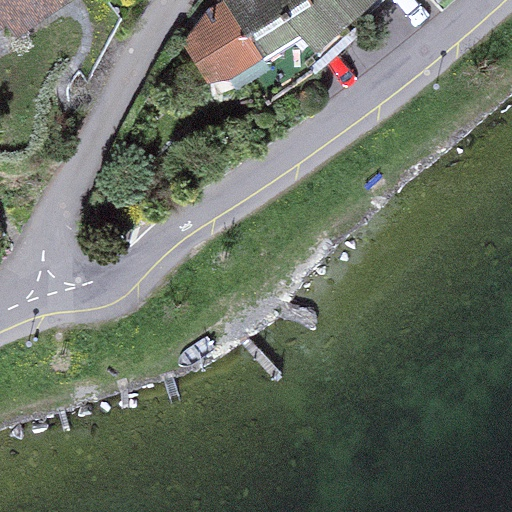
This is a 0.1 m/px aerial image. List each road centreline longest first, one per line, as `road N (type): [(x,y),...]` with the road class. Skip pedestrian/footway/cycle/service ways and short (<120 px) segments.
road 1 (residential): [(46,288),(122,272),(216,194),(420,55),(479,0)]
road 2 (residential): [(174,0),(49,231),(46,288)]
